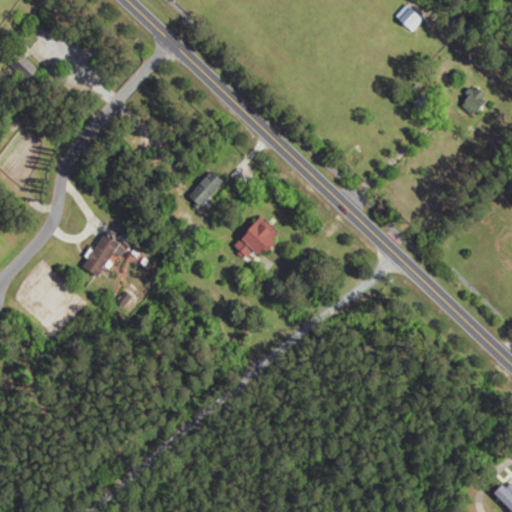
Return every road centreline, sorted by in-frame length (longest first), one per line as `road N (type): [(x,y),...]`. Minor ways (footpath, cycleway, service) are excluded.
road 1 (primary): [(125,0),(511,365)]
road 2 (residential): [(84,511),(399,258)]
road 3 (residential): [(169,42),(65,160),(49,229),(0,284)]
